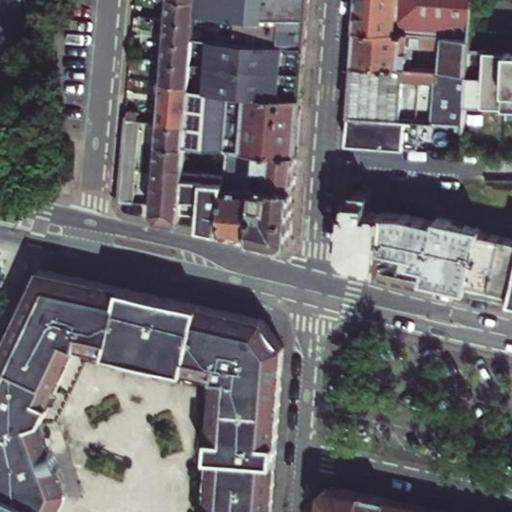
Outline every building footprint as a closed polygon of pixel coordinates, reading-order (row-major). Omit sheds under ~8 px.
[(167,0),(166,19),(192,21),(192,18),(193,0),(167,0)] [(193,0),(192,18),(230,21),(229,40),(305,45),(308,0),(193,0)] [(356,0),(356,4),(376,6),(375,19),(380,19),(380,29),(470,36),(472,0),(356,0)] [(376,6),(356,4),(356,16),(355,27),(380,29),(380,19),(375,19),(376,6)] [(165,29),(164,40),(190,43),(190,37),(192,21),(166,19),(165,29)] [(354,38),(352,62),(406,66),(408,46),(432,48),(432,55),(424,55),(423,67),(468,70),(469,47),(470,36),(380,29),(355,27),(354,38)] [(205,38),(201,90),(301,97),(305,45),(229,40),(205,38)] [(190,43),(164,40),(162,62),(188,64),(190,43)] [(493,48),(469,47),(468,70),(465,102),(505,104),(508,49),(493,48)] [(161,83),(186,85),(188,64),(162,62),(162,71),(161,83)] [(350,95),(349,112),(407,116),(420,117),(464,120),(465,102),(468,70),(423,67),(406,66),(352,62),(352,71),(350,95)] [(160,91),(159,104),(184,106),(186,89),(186,85),(161,83),(160,91)] [(201,90),(186,89),(184,106),(183,127),(181,146),(224,149),(254,151),(297,153),(300,119),(301,97),(201,90)] [(158,114),(158,124),(183,127),(184,106),(159,104),(158,114)] [(407,116),(349,112),(347,142),(405,146),(407,116)] [(407,116),(405,146),(418,147),(420,117),(407,116)] [(183,127),(158,124),(156,145),(181,148),(181,146),(183,127)] [(138,128),(126,127),(125,138),(125,143),(137,144),(138,128)] [(135,164),(137,144),(125,143),(123,163),(135,164)] [(181,148),(156,145),(154,166),(180,168),(181,148)] [(180,168),(176,212),(196,214),(196,228),(204,230),(217,233),(224,149),(181,146),(181,148),(180,168)] [(251,185),(254,151),(224,149),(217,233),(230,235),(248,239),(251,185)] [(297,153),(254,151),(251,185),(294,188),(296,166),(297,153)] [(131,204),(135,164),(123,163),(120,203),(131,204)] [(163,221),(175,223),(176,212),(180,168),(154,166),(150,213),(155,219),(163,221)] [(294,188),(251,185),(248,239),(268,244),(280,247),(291,239),(292,215),(294,188)] [(511,236),(483,229),(484,225),(440,215),(438,219),(406,212),(386,210),(388,192),(354,189),(353,196),(343,195),(341,227),(339,251),(348,261),(354,263),(464,288),(511,298),(511,236)] [(0,511),(58,511),(67,493),(42,422),(50,407),(45,405),(52,389),(57,391),(78,345),(88,348),(90,343),(107,347),(106,352),(184,371),(186,366),(204,371),(203,375),(214,378),(213,391),(219,392),(218,408),(214,406),(213,421),(218,421),(216,440),(212,440),(206,511),(272,511),(276,469),(282,391),(285,347),(264,320),(177,300),(42,270),(30,294),(0,357),(0,511)] [(380,496),(333,485),(323,493),(322,507),(321,511),(452,511),(432,507),(409,502),(380,496)]
